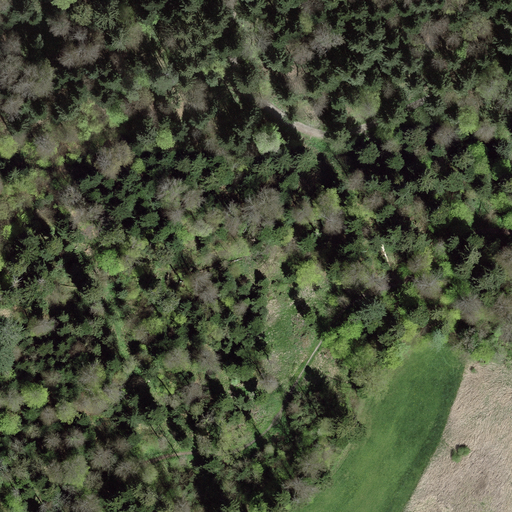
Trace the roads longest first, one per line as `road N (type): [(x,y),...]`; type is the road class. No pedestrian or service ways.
road 1 (track): [(469,231),(407,280),(347,306),(255,439),(150,460),(72,511)]
road 2 (track): [(373,124),(307,131),(260,100),(236,61),(232,0)]
road 3 (track): [(0,79),(134,30),(165,0)]
road 4 (track): [(511,64),(373,124)]
